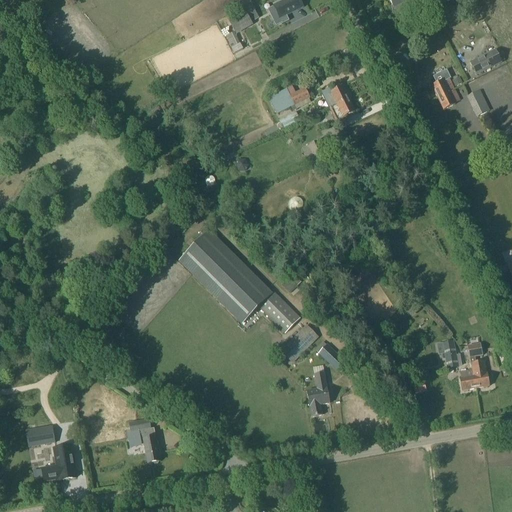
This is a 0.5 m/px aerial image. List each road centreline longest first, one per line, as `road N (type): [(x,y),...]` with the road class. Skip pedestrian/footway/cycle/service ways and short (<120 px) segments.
road 1 (unclassified): [(511,337),(342,0)]
road 2 (residential): [(237,475),(221,452),(0,305)]
road 3 (residential): [(237,475),(511,425)]
road 4 (residential): [(38,511),(237,475)]
